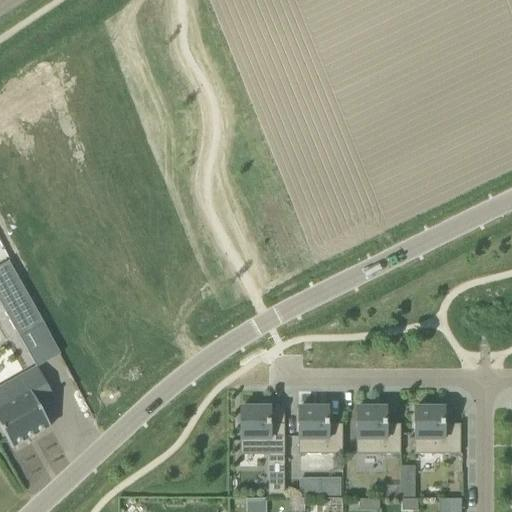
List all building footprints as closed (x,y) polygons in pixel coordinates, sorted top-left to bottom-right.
[(42,321),(25,291),(1,304),(19,335),(42,321)] [(0,410),(0,428),(12,449),(50,428),(40,410),(55,402),(36,369),(0,389),(0,392),(8,406),(0,410)] [(285,455),(286,425),(271,425),(271,413),(272,409),(260,409),(241,409),(241,455),(285,455)] [(343,455),(343,425),(330,425),(330,413),(330,409),(318,409),(299,409),(299,455),(343,455)] [(401,455),(401,425),(387,425),(388,413),(387,409),(376,409),(357,409),(357,455),(401,455)] [(459,455),(459,425),(445,425),(445,413),(445,409),(434,409),(415,409),(415,455),(459,455)] [(340,499),(340,481),(323,481),(319,485),(319,499),(340,499)] [(267,485),(267,499),(284,499),(284,485),(267,485)] [(415,500),(415,491),(400,491),(400,500),(415,500)] [(438,511),(460,511),(461,498),(439,498),(438,511)] [(265,511),(265,499),(246,499),(246,511),(265,511)]
